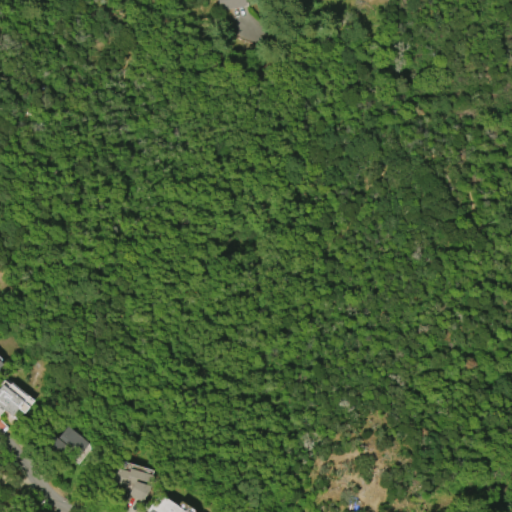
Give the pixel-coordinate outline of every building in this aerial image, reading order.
[(220,11),(218,0),(245,0),(246,6),(220,11)] [(236,42),(270,42),(270,26),(236,27),(236,42)] [(0,386),(1,385),(22,402),(10,416),(0,408),(0,386)] [(53,447),(80,464),(92,444),(64,428),(53,447)] [(132,485),(113,480),(116,469),(128,472),(129,469),(156,477),(152,491),(149,490),(142,503),(127,495),(132,485)] [(159,495),(184,511),(155,511),(150,508),(159,495)]
